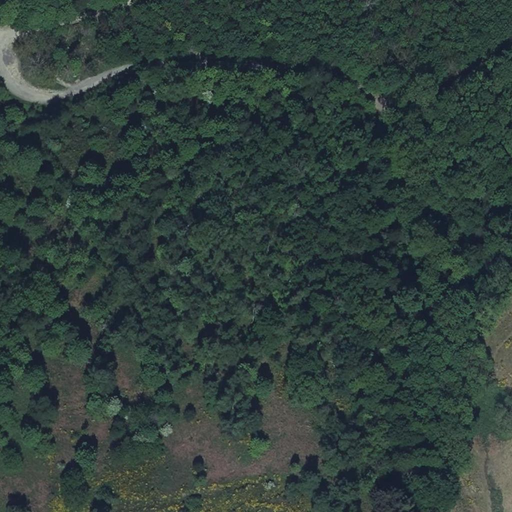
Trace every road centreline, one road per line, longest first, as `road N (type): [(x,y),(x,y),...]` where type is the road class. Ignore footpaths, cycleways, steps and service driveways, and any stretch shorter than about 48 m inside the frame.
road 1 (track): [(511,47),(399,113),(353,84),(294,68),(139,67),(47,98),(13,82),(0,51)]
road 2 (track): [(0,35),(124,0)]
